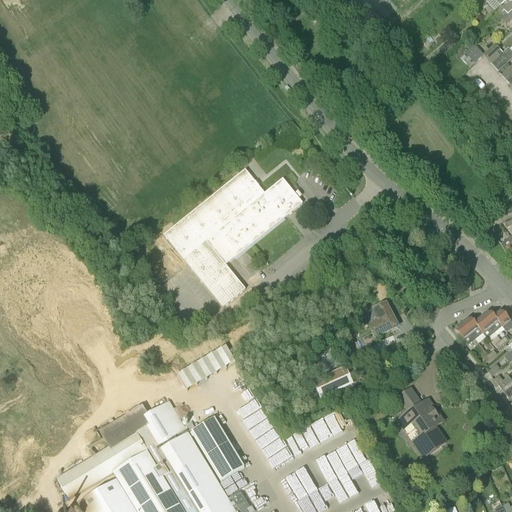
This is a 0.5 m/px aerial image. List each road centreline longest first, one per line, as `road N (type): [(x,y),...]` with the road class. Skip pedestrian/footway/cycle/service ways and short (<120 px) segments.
road 1 (unknown): [(382,183),(233,309),(203,312),(182,289)]
road 2 (unclassified): [(357,158),(227,0)]
road 3 (residential): [(511,420),(436,325),(439,316),(504,286)]
road 4 (residential): [(504,286),(357,158)]
